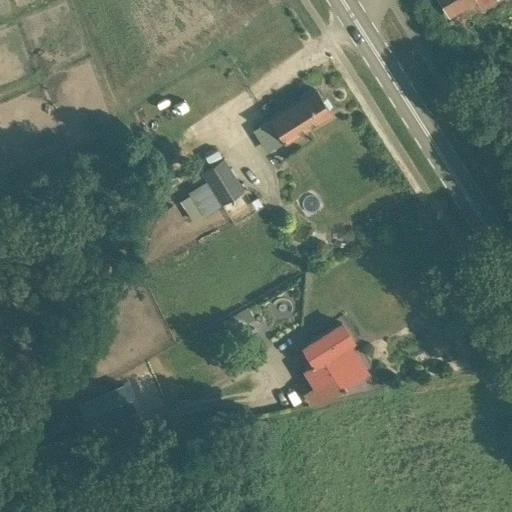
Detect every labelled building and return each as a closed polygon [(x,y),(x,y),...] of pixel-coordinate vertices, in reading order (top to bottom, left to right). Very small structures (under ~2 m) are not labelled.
[(439,0),(448,15),(457,10),(473,0),(475,0),(480,9),(495,0),(439,0)] [(317,89),(270,119),(284,141),(331,112),(317,89)] [(201,171),(209,183),(203,187),(210,199),(216,195),(227,212),(232,208),(227,200),(244,190),(224,157),(201,171)] [(323,240),(319,240),(316,243),(316,246),(318,249),(322,250),(325,249),(327,246),(326,243),(323,240)] [(228,317),(236,330),(255,318),(247,305),(228,317)] [(309,402),(323,398),(368,371),(351,341),(353,340),(342,322),(303,346),(312,362),(310,363),(311,365),(305,369),(314,385),(303,392),(309,402)] [(123,383),(79,403),(90,428),(134,409),(123,383)]
